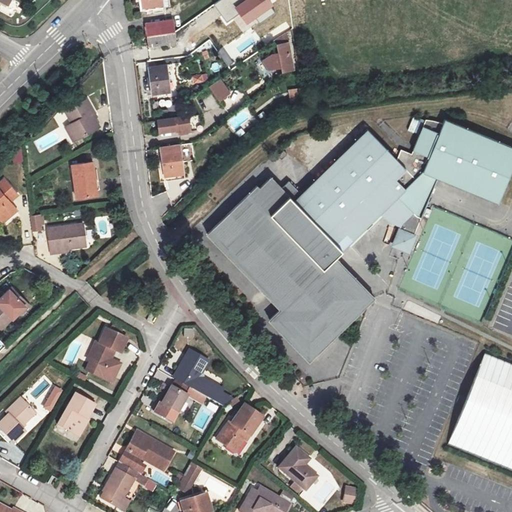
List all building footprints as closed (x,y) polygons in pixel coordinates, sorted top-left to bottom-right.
[(138,0),(139,1),(140,10),(159,7),(159,10),(163,10),(161,0),(138,0)] [(171,20),(170,18),(166,19),(166,21),(167,21),(168,23),(146,27),(147,36),(174,32),(173,20),(171,20)] [(177,32),(178,43),(186,43),(185,31),(177,32)] [(176,44),(174,32),(147,36),(148,46),(171,42),(171,45),(176,44)] [(276,40),(282,71),(292,69),(286,38),(276,40)] [(231,53),(222,56),(226,65),(234,62),(231,53)] [(166,64),(148,67),(152,93),(170,91),(166,64)] [(209,86),(220,102),(232,94),(221,78),(209,86)] [(67,100),(79,88),(75,84),(63,97),(67,100)] [(297,87),(288,88),(289,102),(298,98),(297,87)] [(93,119),(90,114),(93,112),(94,112),(88,99),(65,112),(72,124),(66,127),(74,141),(100,126),(95,117),(93,119)] [(180,132),(188,131),(186,116),(158,120),(159,131),(179,128),(180,132)] [(418,134),(423,120),(413,116),(408,130),(418,134)] [(254,122),(250,117),(237,129),(241,133),(254,122)] [(350,247),(382,216),(401,224),(393,244),(407,250),(436,178),(497,202),(511,163),(511,146),(443,119),(441,123),(440,123),(433,121),(428,120),(427,119),(425,119),(411,154),(400,149),(396,160),(367,130),(293,201),(295,203),(285,213),(281,209),(261,229),(253,221),(237,236),(254,255),(249,260),(288,301),(286,303),(299,315),(301,313),(305,318),(309,315),(311,318),(314,315),(312,312),(315,309),(310,303),(316,298),(317,299),(338,278),(335,275),(338,272),(329,262),(348,244),(350,247)] [(13,150),(14,161),(23,160),(21,142),(13,150)] [(162,163),(164,176),(184,173),(189,177),(187,162),(182,163),(180,145),(160,147),(162,163)] [(283,149),(277,155),(281,159),(287,153),(283,149)] [(72,164),(76,197),(94,194),(93,189),(92,179),(96,179),(94,161),(72,164)] [(164,176),(162,163),(158,164),(161,181),(189,177),(184,173),(164,176)] [(0,220),(2,223),(16,210),(9,202),(17,195),(4,179),(0,182),(0,220)] [(31,215),(32,230),(41,228),(41,223),(39,214),(31,215)] [(60,248),(70,247),(86,245),(83,223),(48,227),(51,252),(60,251),(60,248)] [(0,330),(20,312),(27,305),(11,288),(0,299),(0,330)] [(27,305),(20,312),(22,314),(29,308),(27,305)] [(152,324),(156,317),(149,313),(145,321),(152,324)] [(125,339),(104,329),(97,343),(89,361),(105,369),(113,351),(118,353),(125,339)] [(94,342),(85,360),(89,361),(97,343),(94,342)] [(194,383),(206,361),(187,349),(182,357),(185,359),(176,372),(178,373),(175,379),(187,386),(190,380),(194,383)] [(511,360),(487,350),(448,446),(511,472),(511,360)] [(182,357),(174,371),(176,372),(185,359),(182,357)] [(165,394),(160,402),(158,401),(152,411),(170,421),(185,395),(184,394),(187,389),(173,381),(170,386),(169,385),(165,394)] [(191,390),(203,396),(205,390),(194,384),(191,390)] [(51,412),(62,389),(54,385),(43,408),(51,412)] [(188,396),(199,403),(203,396),(191,390),(188,396)] [(74,435),(83,418),(86,420),(95,405),(75,394),(57,425),(74,435)] [(230,406),(237,401),(234,397),(227,401),(230,406)] [(19,399),(4,413),(7,415),(21,401),(19,399)] [(19,428),(34,414),(21,401),(7,415),(0,421),(0,430),(12,443),(23,432),(19,428)] [(237,446),(246,433),(248,434),(262,415),(244,403),(230,422),(228,421),(215,439),(228,447),(231,442),(237,446)] [(83,418),(74,435),(78,438),(88,421),(86,420),(83,418)] [(135,435),(153,446),(155,442),(135,430),(125,448),(127,449),(135,435)] [(138,457),(161,469),(171,452),(155,442),(153,446),(135,435),(127,449),(125,448),(117,462),(138,473),(141,467),(135,463),(138,457)] [(228,447),(234,452),(237,446),(231,442),(228,447)] [(299,486),(304,490),(315,476),(302,464),(307,459),(294,447),(277,468),(293,481),(299,486)] [(116,507),(131,479),(135,472),(117,462),(103,486),(105,487),(99,497),(116,507)] [(175,487),(186,494),(203,469),(192,462),(175,487)] [(46,483),(53,487),(57,480),(51,476),(46,483)] [(61,489),(64,484),(59,481),(56,486),(61,489)] [(299,486),(293,481),(289,486),(295,491),(299,486)] [(266,511),(267,510),(270,511),(284,511),(289,504),(260,486),(257,492),(252,499),(248,497),(239,511),(266,511)] [(357,489),(345,487),(342,502),(354,504),(357,489)] [(252,489),(248,497),(252,499),(257,492),(252,489)] [(283,490),(280,496),(291,501),(294,496),(283,490)] [(210,511),(205,494),(179,502),(182,511),(210,511)]
